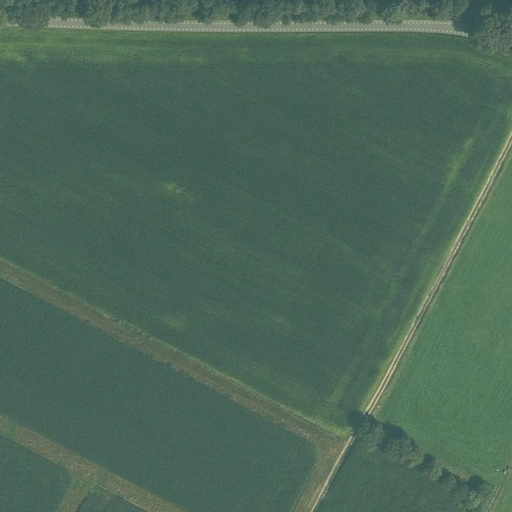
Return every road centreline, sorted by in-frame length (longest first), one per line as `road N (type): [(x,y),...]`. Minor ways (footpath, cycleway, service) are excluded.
road 1 (tertiary): [(0,20),(450,27),(511,46)]
road 2 (track): [(310,511),(511,124)]
